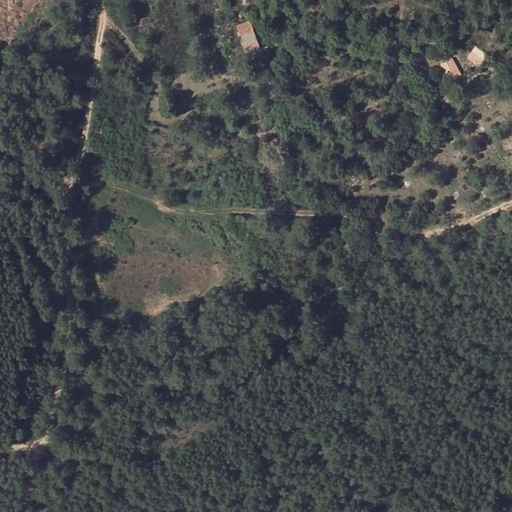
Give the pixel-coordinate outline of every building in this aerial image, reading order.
[(247,20),(235,24),(238,34),(251,29),(247,20)] [(251,29),(238,34),(245,53),(258,48),(251,29)] [(258,48),(245,53),(248,63),(261,58),(258,48)] [(483,61),(472,53),(467,60),(478,68),(483,61)] [(453,60),(441,65),(448,80),(459,74),(453,60)] [(102,125),(95,124),(94,133),(102,135),(102,125)]
